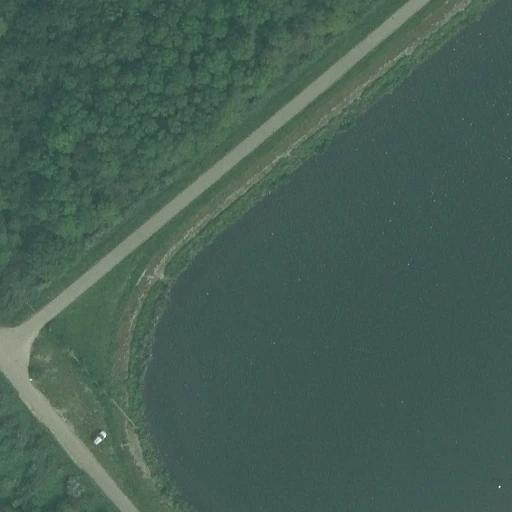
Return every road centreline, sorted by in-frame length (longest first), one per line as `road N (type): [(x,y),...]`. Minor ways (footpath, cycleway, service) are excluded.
road 1 (unclassified): [(0,356),(420,0)]
road 2 (unclassified): [(0,358),(128,511)]
